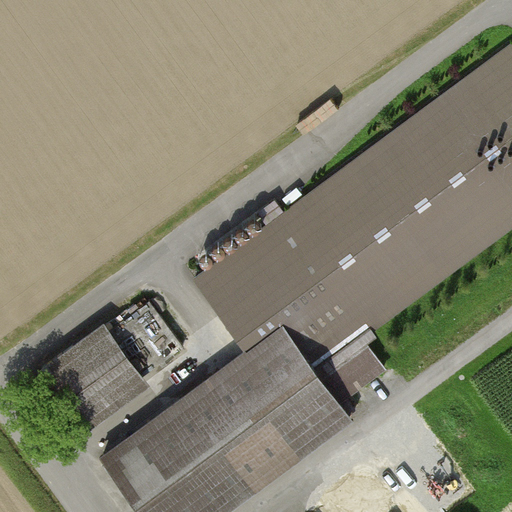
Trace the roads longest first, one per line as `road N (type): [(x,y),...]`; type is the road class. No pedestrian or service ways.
road 1 (track): [(0,372),(506,0)]
road 2 (unclassified): [(81,511),(0,403)]
